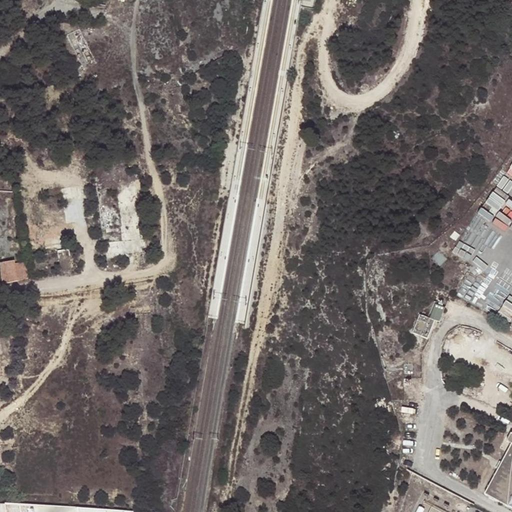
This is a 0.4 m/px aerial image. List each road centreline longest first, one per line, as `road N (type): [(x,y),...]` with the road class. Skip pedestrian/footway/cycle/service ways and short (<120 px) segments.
road 1 (unclassified): [(0,293),(160,269),(169,252),(164,209)]
road 2 (track): [(0,57),(53,7),(104,16)]
